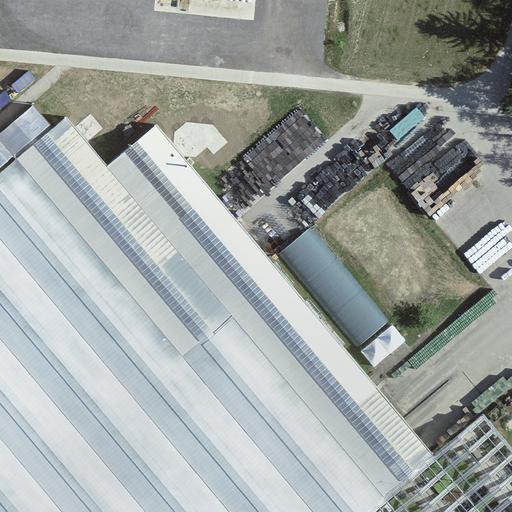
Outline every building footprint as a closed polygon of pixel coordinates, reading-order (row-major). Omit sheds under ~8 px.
[(0,168),(55,122),(34,97),(0,124),(0,168)] [(68,115),(0,171),(0,511),(366,511),(432,458),(153,124),(107,162),(68,115)] [(312,224),(282,249),(376,363),(406,338),(312,224)] [(471,395),(481,407),(511,379),(511,364),(509,361),(471,395)] [(511,441),(486,408),(438,446),(453,465),(494,432),(509,452),(504,456),(511,466),(511,469),(507,473),(511,479),(511,441)]
